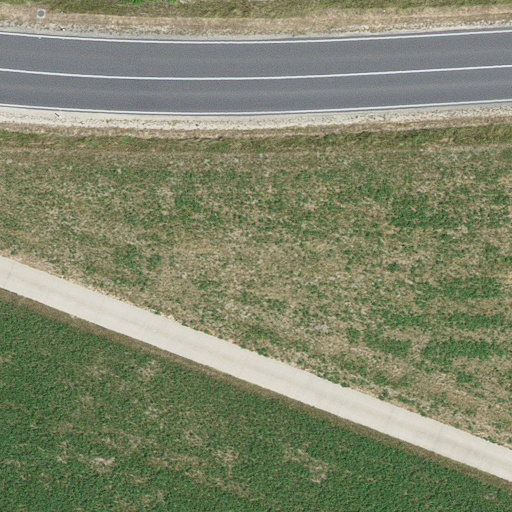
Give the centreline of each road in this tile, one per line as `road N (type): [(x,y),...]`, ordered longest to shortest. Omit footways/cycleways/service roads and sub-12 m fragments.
road 1 (track): [(0,270),(511,462)]
road 2 (secondary): [(0,69),(219,80),(511,67)]
